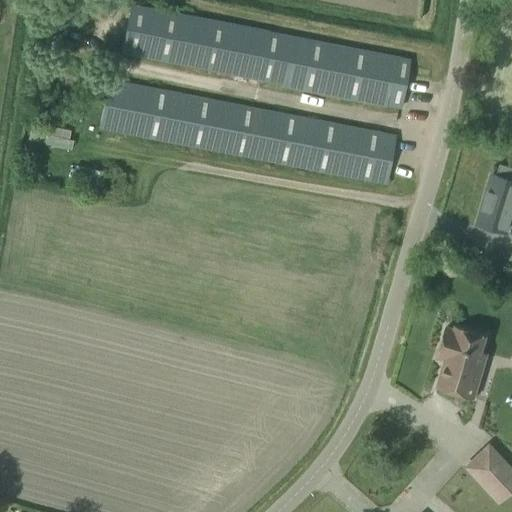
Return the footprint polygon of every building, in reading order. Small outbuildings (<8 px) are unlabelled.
[(408,59),(129,3),(119,51),(399,107),(408,59)] [(395,134),(107,78),(98,128),(385,184),(395,134)] [(493,173),(478,223),(497,229),(506,232),(511,233),(511,167),(500,164),(497,175),(493,173)] [(474,331),(455,326),(454,328),(447,326),(437,357),(445,359),(437,386),(474,397),(487,353),(481,352),(486,335),(474,331)] [(487,441),(462,465),(477,481),(497,503),(511,489),(511,468),(502,458),(487,441)]
